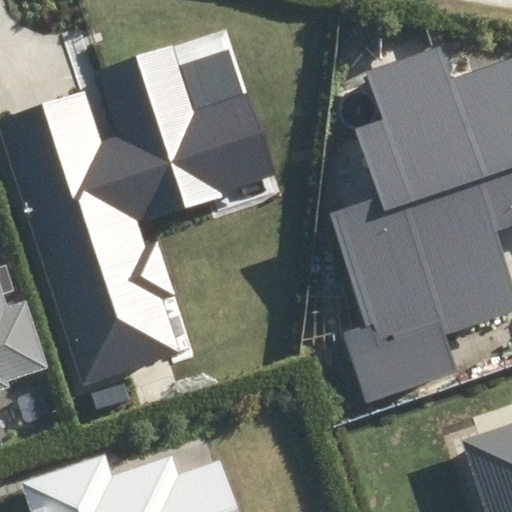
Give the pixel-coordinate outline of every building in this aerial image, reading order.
[(86,89),(0,116),(0,135),(80,385),(178,354),(160,298),(173,294),(157,242),(143,247),(134,219),(275,174),(249,91),(196,108),(174,42),(93,68),(114,136),(103,139),(86,89)] [(511,57),(451,78),(441,47),(368,71),(384,119),(359,127),(381,194),(326,211),(363,325),(341,332),(364,402),(459,372),(448,337),(511,316),(511,268),(501,233),(511,229),(511,57)] [(0,391),(11,388),(9,380),(47,368),(26,302),(5,309),(0,292),(0,391)] [(511,511),(511,422),(462,440),(486,511),(511,511)] [(240,511),(223,461),(179,476),(174,458),(112,478),(105,456),(19,485),(27,511),(240,511)]
